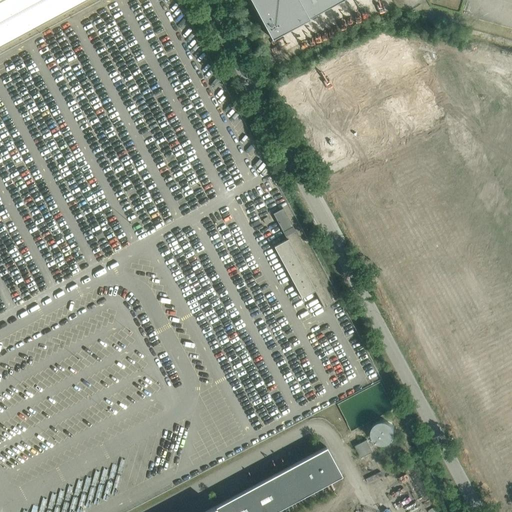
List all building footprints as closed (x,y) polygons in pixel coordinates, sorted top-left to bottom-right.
[(0,0),(0,45),(84,0),(0,0)] [(250,0),(271,38),(308,18),(340,0),(250,0)] [(511,80),(383,45),(300,92),(298,93),(297,94),(295,96),(294,97),(293,98),(293,100),(292,101),(292,103),(292,105),(292,107),(292,109),(292,111),(293,113),(294,114),(390,281),(390,282),(391,283),(392,284),(393,286),(394,287),(396,288),(397,289),(399,290),(400,291),(402,292),(403,293),(405,293),(407,294),(452,306),(453,307),(454,307),(455,307),(456,306),(457,306),(458,306),(459,305),(460,304),(460,303),(461,303),(461,302),(462,301),(462,300),(467,282),(511,294),(511,80)] [(334,302),(283,208),(273,213),(286,238),(284,239),(285,240),(273,246),(301,298),(314,291),(324,308),(334,302)] [(373,451),(367,439),(355,445),(361,457),(373,451)] [(204,511),(272,511),(341,475),(326,447),(204,511)]
